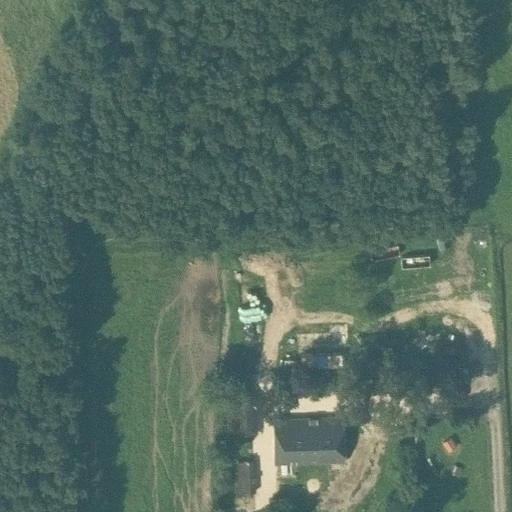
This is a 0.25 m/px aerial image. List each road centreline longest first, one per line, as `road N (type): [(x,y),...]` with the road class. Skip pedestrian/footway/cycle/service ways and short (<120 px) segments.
road 1 (unknown): [(472,0),(484,214),(95,244),(85,256),(83,511)]
road 2 (unknown): [(491,382),(498,511)]
